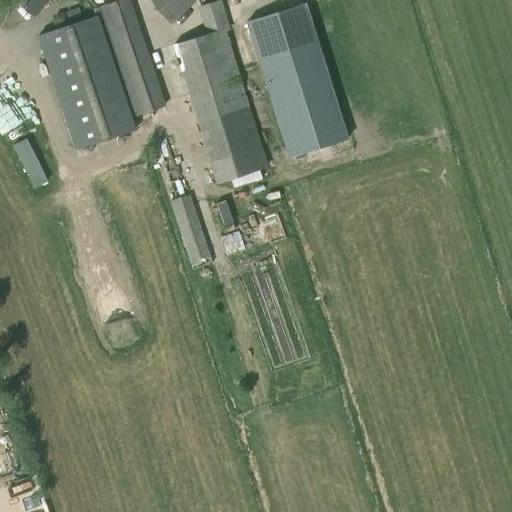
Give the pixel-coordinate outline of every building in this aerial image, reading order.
[(112,3),(99,7),(135,116),(164,107),(127,0),(121,0),(113,3),(112,3)] [(146,0),(156,15),(171,27),(195,0),(146,0)] [(304,5),(246,23),(288,159),(345,141),(304,5)] [(93,19),(33,38),(70,152),(130,133),(125,119),(135,116),(99,7),(90,10),(93,19)] [(208,9),(206,26),(226,28),(228,11),(208,9)] [(247,109),(222,30),(161,48),(170,78),(181,75),(196,125),(247,109)] [(10,98),(3,86),(0,87),(0,117),(2,122),(18,112),(10,98)] [(170,138),(150,145),(190,271),(212,263),(170,138)] [(265,168),(258,146),(208,162),(214,184),(265,168)] [(241,238),(221,241),(224,260),(244,257),(241,238)] [(256,266),(239,269),(247,309),(264,305),(256,266)]
